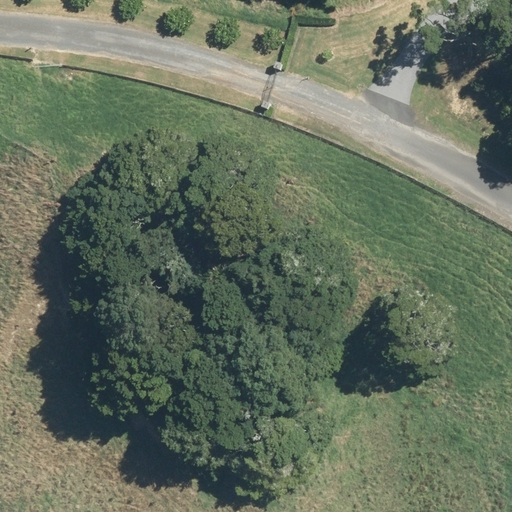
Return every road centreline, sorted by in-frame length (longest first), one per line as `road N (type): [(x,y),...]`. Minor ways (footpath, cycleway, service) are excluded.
road 1 (residential): [(511,198),(402,138),(285,89),(227,75)]
road 2 (track): [(227,75),(0,38)]
